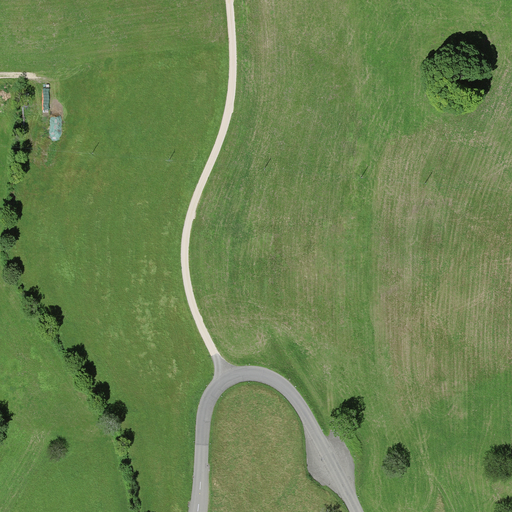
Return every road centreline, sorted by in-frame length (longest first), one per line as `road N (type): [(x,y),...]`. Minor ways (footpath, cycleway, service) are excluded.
road 1 (track): [(226,381),(187,294),(182,244),(227,116),(230,0)]
road 2 (tertiary): [(198,511),(206,407),(226,381),(253,375),(298,403),(356,511)]
